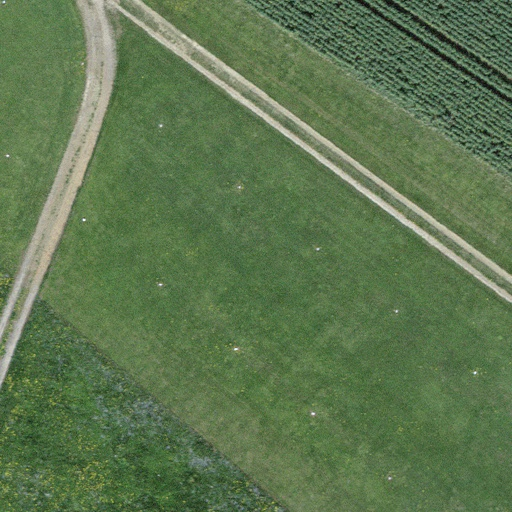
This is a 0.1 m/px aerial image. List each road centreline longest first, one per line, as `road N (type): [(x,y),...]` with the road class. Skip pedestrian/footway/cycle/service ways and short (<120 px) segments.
road 1 (track): [(511,297),(100,0)]
road 2 (track): [(0,364),(93,108),(102,47),(90,0)]
